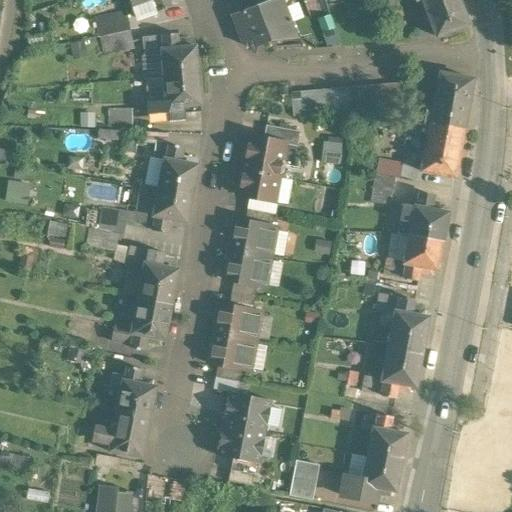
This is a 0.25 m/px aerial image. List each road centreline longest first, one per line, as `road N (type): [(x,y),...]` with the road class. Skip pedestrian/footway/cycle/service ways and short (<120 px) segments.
road 1 (tertiary): [(491,49),(492,123),(479,226),(421,511)]
road 2 (residential): [(162,444),(217,157),(221,73)]
road 3 (residential): [(491,49),(221,73)]
